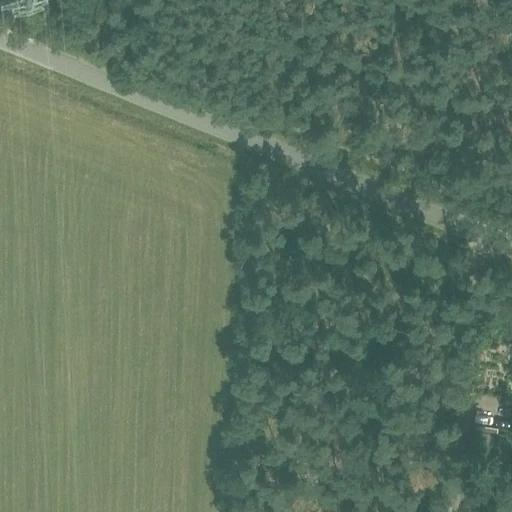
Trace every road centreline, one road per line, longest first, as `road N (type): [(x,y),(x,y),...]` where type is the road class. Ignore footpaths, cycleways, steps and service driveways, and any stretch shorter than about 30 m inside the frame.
road 1 (unclassified): [(511,249),(0,43)]
road 2 (unknown): [(488,239),(478,511)]
